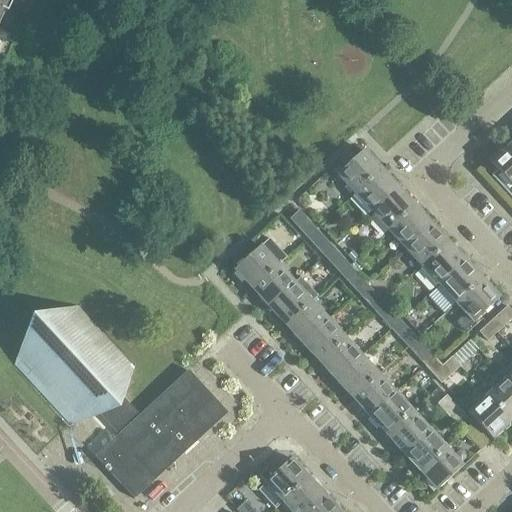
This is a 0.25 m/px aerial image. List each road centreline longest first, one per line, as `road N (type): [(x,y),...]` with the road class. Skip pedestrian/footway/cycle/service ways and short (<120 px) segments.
road 1 (residential): [(511,269),(421,171),(511,90)]
road 2 (residential): [(179,511),(289,411)]
road 3 (residential): [(382,511),(289,411)]
